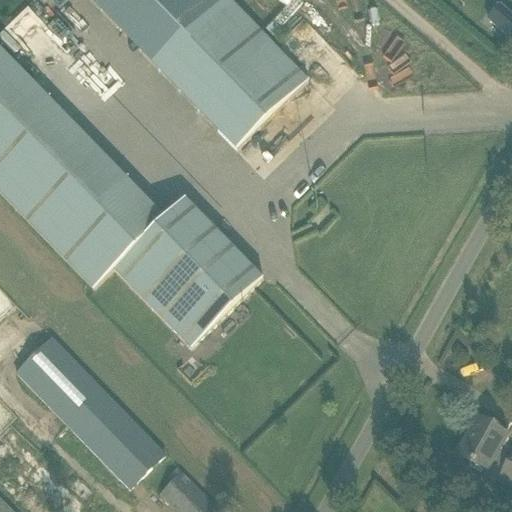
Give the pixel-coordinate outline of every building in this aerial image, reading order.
[(87,0),(237,153),(308,84),(226,0),(87,0)] [(278,0),(289,9),(296,0),(278,0)] [(511,18),(499,8),(487,21),(511,42),(511,40),(511,18)] [(191,352),(263,282),(185,202),(164,222),(0,52),(0,195),(94,292),(114,272),(191,352)] [(168,458),(53,340),(16,376),(130,494),(168,458)] [(511,453),(501,448),(507,436),(477,420),(456,457),(460,459),(454,470),(479,484),(485,473),(487,474),(487,478),(496,483),(498,479),(511,487),(511,453)] [(219,511),(183,475),(161,496),(175,511),(219,511)] [(0,511),(11,511),(0,500),(0,511)]
